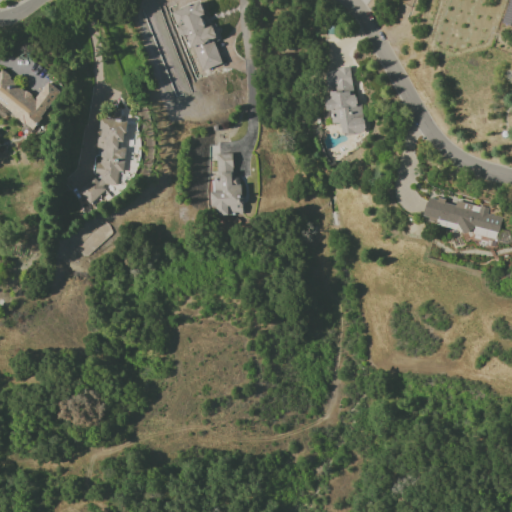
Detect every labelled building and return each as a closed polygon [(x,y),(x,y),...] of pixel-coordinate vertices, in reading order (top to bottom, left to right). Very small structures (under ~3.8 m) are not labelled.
[(171,12),(180,36),(185,34),(189,48),(191,48),(201,71),(221,63),(212,39),(216,38),(211,26),(205,27),(200,15),(204,14),(199,1),(171,12)] [(324,71),(337,70),(337,68),(348,66),(354,97),(355,97),(356,102),(359,101),(364,131),(341,133),(340,122),(331,123),(329,110),(325,110),(324,100),(328,99),(324,71)] [(59,89),(46,81),(37,96),(0,73),(0,108),(34,129),(59,89)] [(100,117),(96,145),(101,152),(100,162),(96,166),(94,177),(78,191),(92,207),(105,195),(106,189),(119,179),(120,171),(129,173),(131,171),(133,158),(124,147),(117,147),(125,140),(127,123),(120,115),(114,119),(100,117)] [(232,153),(216,154),(217,179),(210,179),(211,207),(216,207),(216,215),(242,214),(241,184),(233,184),(232,153)] [(422,215),(427,197),(436,200),(437,197),(444,199),(443,202),(454,205),(455,201),(471,204),(470,209),(477,211),(478,205),(488,207),(486,213),(501,217),(498,233),(474,227),(462,233),(457,224),(422,215)]
